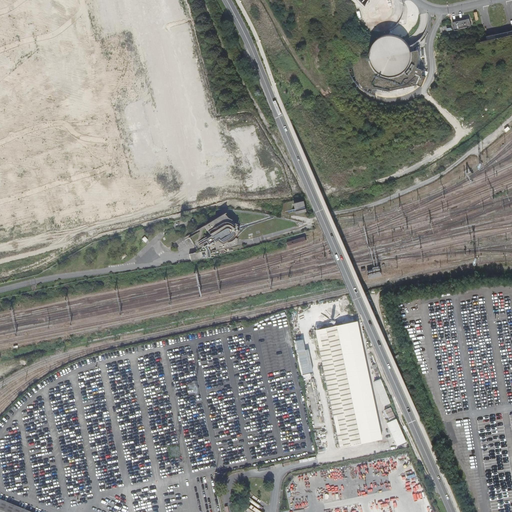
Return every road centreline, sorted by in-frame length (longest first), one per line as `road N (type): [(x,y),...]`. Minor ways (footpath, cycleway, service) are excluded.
road 1 (secondary): [(226,0),(452,511)]
road 2 (track): [(501,107),(401,173),(348,190),(318,189),(290,168),(203,0)]
road 3 (unclassified): [(340,212),(426,182),(511,114)]
road 4 (unknown): [(457,294),(433,299),(426,315),(426,366),(447,416)]
